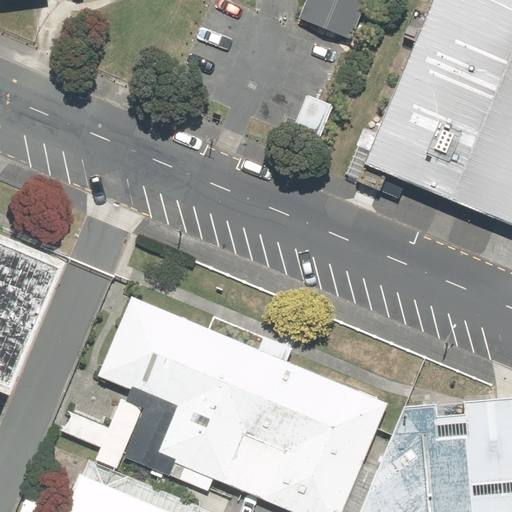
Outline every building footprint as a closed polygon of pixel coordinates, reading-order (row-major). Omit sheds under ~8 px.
[(203,0),(170,0),(199,11),(203,0)] [(305,0),(298,18),(350,40),(367,0),(305,0)] [(511,226),(511,0),(432,0),(363,165),(386,175),(379,191),(399,199),(405,183),(511,226)] [(196,19),(155,3),(145,27),(186,44),(196,19)] [(0,393),(0,394),(58,261),(0,236),(0,393)] [(342,511),(388,404),(132,297),(99,376),(133,390),(129,400),(145,407),(123,458),(208,494),(214,480),(292,511),(342,511)] [(406,406),(361,511),(511,511),(511,399),(463,402),(464,415),(438,417),(436,405),(406,406)] [(166,511),(80,475),(63,511),(166,511)]
